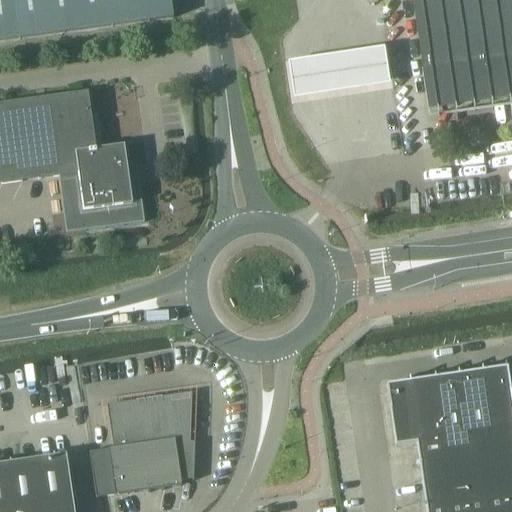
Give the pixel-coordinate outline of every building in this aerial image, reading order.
[(0,0),(0,43),(173,20),(170,0),(0,0)] [(511,0),(413,0),(429,109),(511,96),(511,0)] [(382,50),(285,64),(291,103),(388,89),(382,50)] [(87,94),(0,106),(0,184),(58,177),(66,234),(125,226),(145,224),(143,213),(137,164),(127,166),(124,148),(95,152),(93,139),(90,113),(87,94)] [(415,445),(425,511),(511,511),(511,413),(508,391),(509,391),(506,369),(384,387),(388,412),(389,412),(394,448),(415,445)] [(89,453),(96,499),(181,486),(180,481),(192,480),(192,482),(193,482),(195,443),(190,444),(192,394),(107,406),(113,450),(89,453)] [(0,511),(73,511),(65,456),(0,466),(0,511)]
